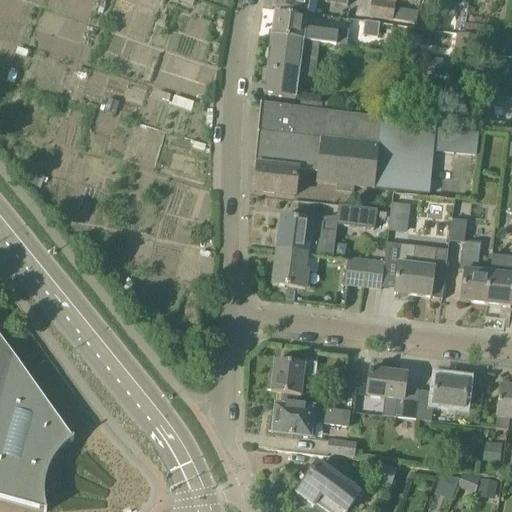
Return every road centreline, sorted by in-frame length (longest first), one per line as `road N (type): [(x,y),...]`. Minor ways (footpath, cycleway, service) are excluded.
road 1 (tertiary): [(0,224),(151,412),(199,511)]
road 2 (residential): [(228,315),(230,120),(247,0)]
road 3 (residential): [(511,354),(228,315)]
road 4 (residential): [(227,454),(228,315)]
